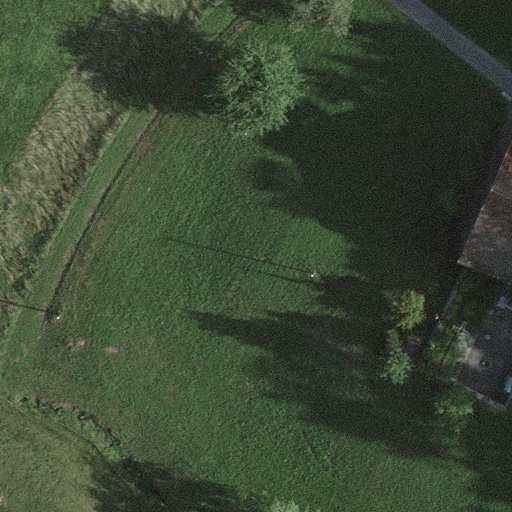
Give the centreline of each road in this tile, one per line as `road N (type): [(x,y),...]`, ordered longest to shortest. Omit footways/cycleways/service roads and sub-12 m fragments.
road 1 (track): [(269,0),(225,40),(105,208),(51,340),(32,375),(0,404)]
road 2 (track): [(391,0),(510,98)]
